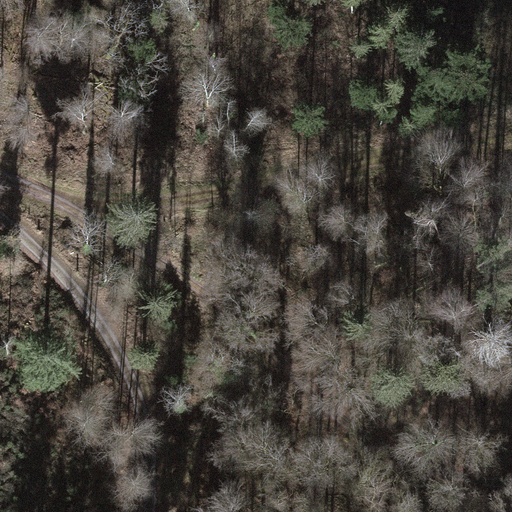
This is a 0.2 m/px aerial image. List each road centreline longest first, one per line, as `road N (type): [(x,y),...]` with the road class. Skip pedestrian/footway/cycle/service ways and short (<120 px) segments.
road 1 (track): [(511,481),(433,471),(390,451),(312,393),(256,329),(97,207),(0,172)]
road 2 (track): [(97,207),(147,207),(511,137)]
road 3 (track): [(153,511),(151,411),(111,326),(0,209)]
